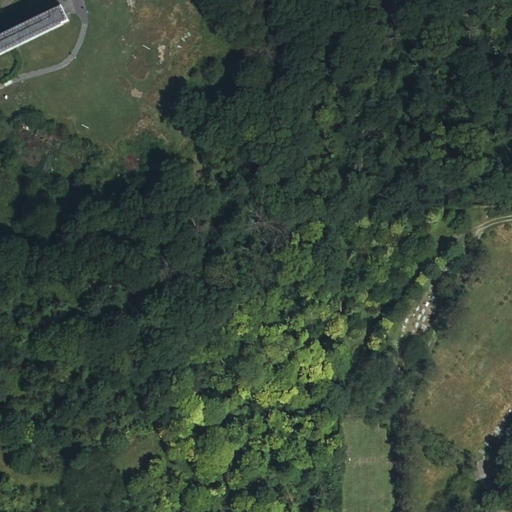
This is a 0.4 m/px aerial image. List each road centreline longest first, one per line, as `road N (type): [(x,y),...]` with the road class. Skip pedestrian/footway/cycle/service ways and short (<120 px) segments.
road 1 (track): [(270,0),(116,231),(71,313),(50,326),(0,316)]
road 2 (track): [(511,217),(451,242),(422,268),(358,352),(349,388),(486,471)]
